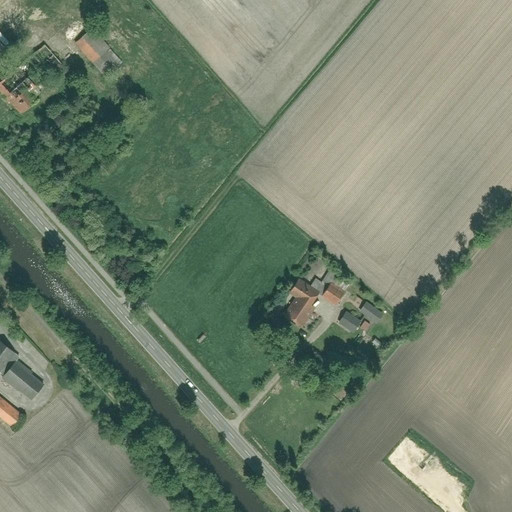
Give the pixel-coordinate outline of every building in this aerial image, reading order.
[(123,60),(93,29),(74,48),(104,79),(123,60)] [(24,99),(64,65),(44,41),(4,75),(24,99)] [(334,282),(348,290),(352,284),(331,270),(325,281),(319,277),(314,285),(324,291),(323,294),(326,295),(334,282)] [(314,285),(303,277),(292,294),(297,298),(287,314),(306,327),(319,307),(315,305),(323,294),(324,291),(314,285)] [(348,290),(334,282),(326,295),(325,296),(339,305),(348,290)] [(388,313),(370,301),(363,312),(381,324),(388,313)] [(365,321),(350,311),(342,323),(357,333),(365,321)] [(0,372),(14,352),(0,343),(0,372)] [(47,384),(18,361),(3,380),(32,402),(47,384)] [(24,414),(0,393),(0,416),(12,427),(24,414)]
